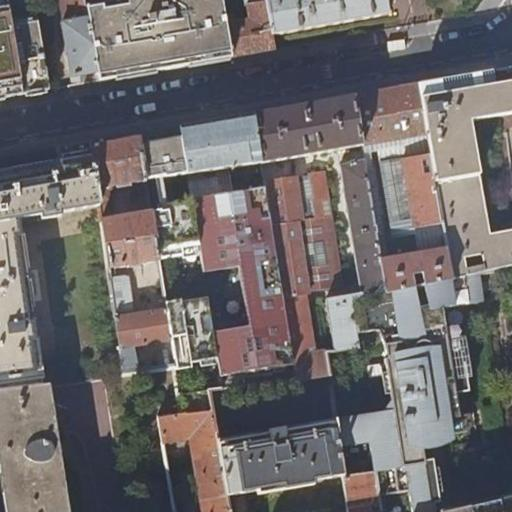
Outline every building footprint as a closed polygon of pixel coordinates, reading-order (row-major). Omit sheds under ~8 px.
[(5,0),(0,0),(0,99),(21,95),(16,60),(5,0)] [(5,0),(16,60),(21,95),(48,90),(33,0),(5,0)] [(61,24),(71,77),(97,73),(86,10),(84,0),(58,0),(62,23),(61,24)] [(125,0),(127,0),(128,0),(130,7),(103,11),(102,7),(86,10),(97,73),(99,81),(119,78),(185,66),(232,58),(227,26),(222,0),(125,0)] [(243,0),(246,15),(247,15),(249,25),(254,28),(236,32),(235,24),(227,26),(232,58),(251,54),(274,50),(271,35),(264,0),(243,0)] [(264,0),(271,35),(387,15),(385,0),(386,0),(264,0)] [(511,68),(468,76),(418,85),(442,227),(447,250),(452,281),(481,275),(511,267),(511,230),(489,234),(468,123),(511,114),(511,68)] [(99,81),(97,73),(71,77),(72,86),(99,81)] [(377,92),(353,97),(361,145),(370,144),(371,150),(375,149),(391,233),(413,229),(414,231),(442,227),(418,85),(377,92)] [(303,106),(254,114),(293,367),(295,380),(295,381),(328,376),(325,355),(357,350),(355,335),(355,332),(351,304),(386,296),(380,262),(362,151),(354,153),(355,161),(338,164),(360,294),(317,300),(324,352),(303,356),(300,340),(315,337),(308,293),(339,288),(326,217),(330,216),(322,170),(306,172),(314,219),(300,221),(293,175),(280,177),(277,161),(361,145),(353,97),(303,106)] [(191,126),(178,128),(216,379),(293,367),(254,114),(223,120),(191,126)] [(156,132),(137,135),(145,180),(151,215),(158,261),(167,310),(173,349),(174,352),(177,369),(182,398),(190,396),(201,395),(218,392),(216,379),(178,128),(156,132)] [(114,139),(88,144),(98,207),(100,216),(107,215),(105,199),(108,199),(106,190),(127,186),(127,184),(145,180),(137,135),(114,139)] [(0,394),(43,389),(18,220),(39,216),(40,221),(60,217),(59,213),(98,207),(88,144),(56,150),(59,163),(0,173),(0,394)] [(151,215),(101,224),(123,377),(138,375),(134,349),(165,345),(166,350),(173,349),(167,310),(132,315),(125,276),(114,278),(112,270),(125,268),(125,270),(140,268),(140,265),(158,261),(151,215)] [(447,250),(380,262),(386,296),(452,281),(447,250)] [(464,392),(454,331),(446,332),(443,308),(485,302),(481,275),(452,281),(386,296),(351,304),(355,332),(355,335),(371,332),(371,329),(387,328),(381,337),(384,345),(386,360),(384,360),(391,403),(382,414),(334,422),(339,450),(370,445),(376,474),(379,498),(409,494),(411,511),(435,511),(434,504),(438,504),(431,463),(425,464),(420,436),(461,430),(456,393),(464,392)] [(177,369),(174,352),(156,355),(159,372),(177,369)] [(0,481),(4,511),(67,511),(50,388),(43,389),(0,394),(0,481)] [(204,416),(201,395),(190,396),(192,417),(185,418),(185,419),(160,424),(163,446),(190,442),(200,511),(228,511),(226,498),(216,442),(211,415),(204,416)] [(334,421),(216,442),(226,498),(343,477),(339,450),(334,422),(334,421)] [(379,498),(376,474),(343,479),(347,508),(347,511),(380,506),(379,498)] [(511,511),(511,500),(462,511),(511,511)]
